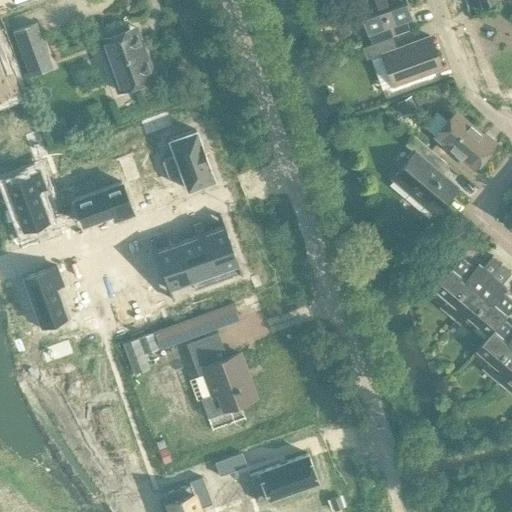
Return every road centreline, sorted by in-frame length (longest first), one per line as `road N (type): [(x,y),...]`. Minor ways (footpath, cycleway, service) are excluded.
road 1 (residential): [(406,511),(292,173)]
road 2 (residential): [(104,335),(72,248),(292,173)]
road 3 (residential): [(292,173),(230,0)]
road 4 (residential): [(425,0),(456,87),(511,129)]
road 5 (residential): [(511,164),(466,218),(511,253)]
